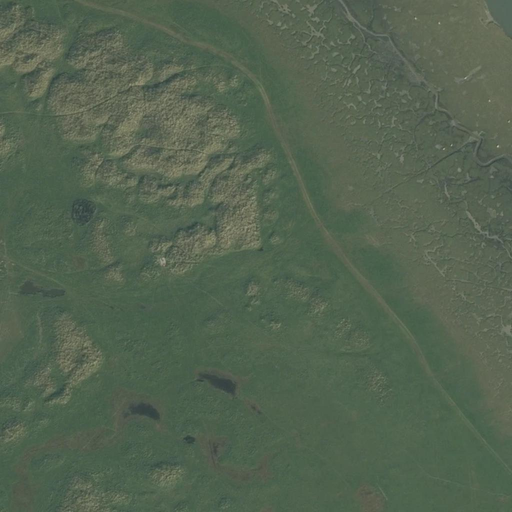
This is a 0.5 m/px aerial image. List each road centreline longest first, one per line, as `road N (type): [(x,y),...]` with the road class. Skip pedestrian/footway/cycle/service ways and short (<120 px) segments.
road 1 (track): [(459,511),(450,450),(424,371),(306,204),(250,71),(92,0)]
road 2 (track): [(99,3),(207,9),(250,35),(276,74),(358,279)]
road 3 (track): [(306,204),(287,244),(166,328),(107,429),(57,477),(37,511)]
road 4 (track): [(107,429),(113,378),(84,281),(56,254),(0,249)]
